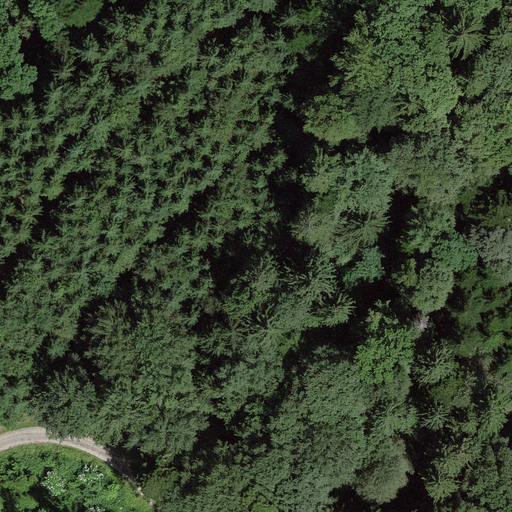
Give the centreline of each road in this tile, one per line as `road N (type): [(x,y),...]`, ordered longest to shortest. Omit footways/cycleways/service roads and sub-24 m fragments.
road 1 (track): [(400,0),(337,73),(171,219),(102,301),(70,345),(39,434)]
road 2 (track): [(160,511),(118,465),(78,443),(39,434),(0,442)]
